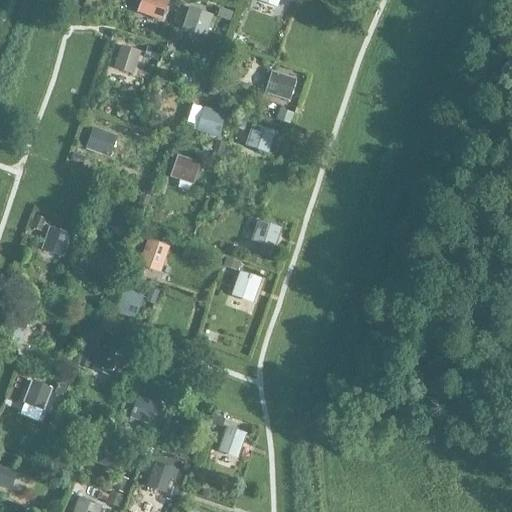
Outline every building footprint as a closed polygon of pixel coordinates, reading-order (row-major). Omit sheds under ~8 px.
[(166,0),(141,0),(137,13),(162,23),(169,1),(166,0)] [(170,0),(169,5),(179,8),(181,0),(170,0)] [(277,8),(279,0),(258,0),(257,2),(277,8)] [(189,8),(181,31),(205,39),(213,16),(189,8)] [(220,10),(218,17),(231,22),(234,14),(220,10)] [(141,53),(120,46),(112,69),(134,76),(141,53)] [(148,49),(145,58),(157,62),(160,53),(148,49)] [(289,103),(297,80),(271,72),(264,95),(289,103)] [(218,140),(226,115),(204,108),(196,132),(218,140)] [(280,109),(277,119),(291,123),(294,114),(280,109)] [(269,155),(276,133),(252,125),(244,147),(269,155)] [(93,128),(85,151),(109,159),(118,137),(93,128)] [(218,141),(214,154),(221,157),(226,144),(218,141)] [(171,144),(168,155),(174,157),(178,146),(171,144)] [(74,154),(71,162),(81,166),(84,157),(74,154)] [(201,164),(177,156),(170,178),(193,186),(201,164)] [(103,207),(110,210),(107,221),(124,227),(133,201),(108,192),(103,207)] [(142,194),(138,204),(146,207),(150,197),(142,194)] [(37,217),(33,229),(40,232),(45,220),(37,217)] [(282,229),(258,221),(250,243),(275,251),(282,229)] [(63,258),(71,235),(49,228),(42,251),(63,258)] [(138,267),(161,274),(170,248),(147,240),(138,267)] [(254,253),(251,261),(261,264),(263,256),(254,253)] [(228,258),(225,267),(237,271),(241,263),(228,258)] [(253,304),(261,280),(239,272),(231,297),(253,304)] [(150,289),(146,301),(154,304),(158,292),(150,289)] [(124,290),(116,313),(135,320),(143,297),(124,290)] [(0,338),(21,346),(29,323),(8,316),(0,337),(0,338)] [(111,377),(116,364),(121,366),(125,355),(101,346),(92,370),(111,377)] [(85,352),(81,364),(88,367),(93,355),(85,352)] [(60,381),(55,393),(63,396),(67,384),(60,381)] [(44,412),(52,390),(32,382),(23,404),(44,412)] [(152,427),(159,406),(137,398),(130,419),(152,427)] [(215,416),(212,425),(222,428),(225,419),(215,416)] [(119,426),(116,433),(129,437),(132,430),(119,426)] [(238,460),(247,435),(225,427),(217,452),(238,460)] [(118,472),(125,451),(103,443),(95,464),(118,472)] [(141,454),(136,469),(144,471),(149,457),(141,454)] [(166,495),(170,481),(175,483),(179,472),(155,463),(147,488),(166,495)] [(0,488),(11,492),(18,471),(0,464),(0,488)] [(119,478),(114,490),(122,493),(127,480),(119,478)] [(111,493),(107,504),(119,508),(123,497),(111,493)] [(100,511),(102,506),(78,498),(73,511),(100,511)] [(13,503),(9,511),(24,511),(26,508),(13,503)]
